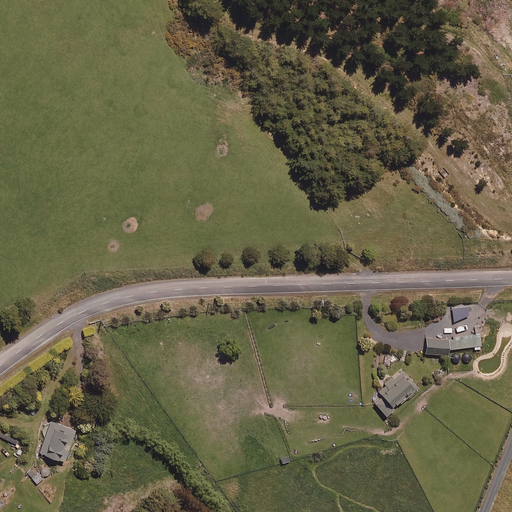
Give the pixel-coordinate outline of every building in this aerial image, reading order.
[(450,348),(472,344),(473,348),(480,347),(479,343),(481,343),(479,331),(448,335),(450,348)] [(447,352),(447,337),(426,336),(425,351),(447,352)] [(390,404),(413,386),(402,371),(378,390),(380,394),(373,400),(385,416),(394,409),(390,404)] [(49,420),(38,451),(62,459),(72,428),(49,420)] [(20,436),(2,427),(0,430),(0,435),(16,443),(20,436)] [(22,452),(26,443),(19,440),(15,449),(22,452)] [(39,472),(37,473),(31,467),(26,473),(37,483),(43,476),(39,472)]
